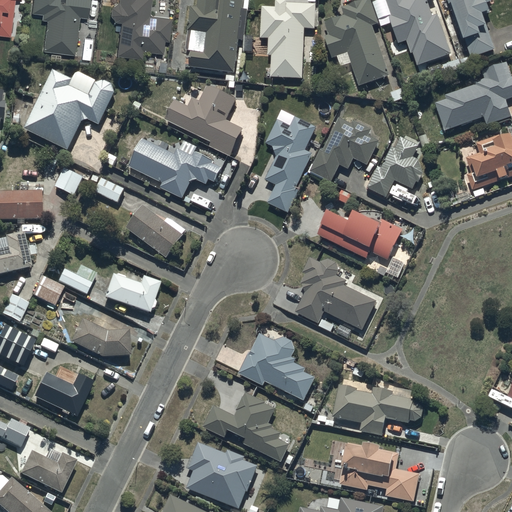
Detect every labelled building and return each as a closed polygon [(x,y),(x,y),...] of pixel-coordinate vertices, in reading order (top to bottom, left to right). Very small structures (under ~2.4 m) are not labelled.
[(0,0),(0,31),(10,33),(14,0),(0,0)] [(33,0),(32,8),(42,8),(41,15),(46,15),(43,47),(75,50),(79,13),(88,14),(88,0),(33,0)] [(171,13),(151,11),(151,0),(116,0),(112,3),(111,11),(116,18),(121,19),(117,51),(143,54),(143,47),(163,50),(165,36),(168,37),(171,13)] [(242,7),(243,0),(197,0),(197,5),(191,4),(188,29),(206,32),(203,52),(192,50),(190,65),(234,71),(239,37),(244,38),(248,8),(242,7)] [(315,2),(287,1),(286,0),(275,0),(276,5),(262,5),(261,36),(269,37),(268,54),(272,55),(271,76),(303,78),(305,27),(314,28),(315,2)] [(391,74),(372,24),(379,22),(370,0),(356,0),(341,6),(344,14),(324,21),(329,34),(325,35),(333,57),(338,56),(342,65),(351,62),(359,86),(391,74)] [(386,0),(392,15),(390,15),(400,43),(407,40),(411,52),(413,51),(419,66),(452,53),(437,13),(433,15),(428,1),(429,0),(386,0)] [(448,0),(462,38),(464,37),(471,57),(496,48),(487,23),(488,23),(483,10),(491,8),(489,2),(492,1),(492,0),(448,0)] [(447,98),(435,101),(445,130),(484,117),(487,124),(511,115),(511,113),(507,98),(511,96),(511,74),(507,61),(482,70),(485,78),(474,81),(475,84),(445,94),(447,98)] [(76,72),(72,77),(53,68),(24,127),(68,148),(81,121),(84,119),(88,118),(99,123),(115,92),(111,82),(104,79),(95,82),(96,79),(79,71),(76,72)] [(237,98),(207,84),(200,100),(192,96),(188,105),(174,98),(165,118),(211,140),(208,147),(229,157),(243,127),(227,120),(237,98)] [(291,124),(278,118),(266,142),(273,145),(274,149),(277,155),(266,178),(276,183),(267,201),(290,212),(300,190),(296,188),(313,153),(306,149),(317,126),(295,115),(291,124)] [(352,123),(339,116),(323,149),(321,148),(313,163),(312,163),(308,172),(324,180),(324,178),(331,181),(340,164),(349,169),(354,157),(367,164),(379,140),(369,135),(372,129),(353,120),(352,123)] [(499,134),(476,142),(479,151),(466,156),(471,171),(466,173),(472,189),(511,174),(511,132),(500,136),(499,134)] [(420,145),(401,135),(395,147),(392,145),(381,167),(378,165),(367,186),(387,196),(395,180),(413,188),(417,180),(418,181),(423,171),(419,158),(414,156),(420,145)] [(175,153),(143,137),(128,165),(162,182),(160,187),(183,197),(191,181),(191,180),(192,180),(192,179),(193,179),(194,179),(194,178),(195,178),(196,178),(197,178),(198,178),(198,179),(207,183),(209,178),(215,181),(220,169),(229,173),(230,171),(227,162),(218,158),(213,159),(195,150),(193,155),(177,147),(175,153)] [(84,176),(65,166),(55,185),(74,194),(84,176)] [(125,187),(102,176),(95,191),(118,202),(125,187)] [(352,194),(342,189),(337,198),(347,203),(352,194)] [(41,190),(0,191),(0,218),(41,218),(41,190)] [(143,203),(126,226),(166,257),(184,233),(183,232),(186,229),(169,216),(166,220),(143,203)] [(328,207),(318,233),(366,257),(370,250),(388,258),(403,228),(382,218),(381,221),(355,208),(350,218),(328,207)] [(0,272),(31,266),(26,239),(26,236),(25,236),(23,230),(5,234),(5,236),(0,237),(0,272)] [(305,291),(296,310),(318,322),(325,310),(362,329),(377,300),(345,284),(346,282),(351,285),(353,280),(348,278),(347,279),(337,274),(339,270),(337,261),(329,258),(320,261),(310,256),(303,272),(305,273),(302,280),(301,283),(303,283),(305,291)] [(64,268),(58,280),(85,294),(96,272),(80,264),(75,274),(64,268)] [(112,273),(104,296),(149,312),(151,307),(152,307),(153,307),(153,306),(154,306),(154,305),(155,305),(155,304),(155,303),(155,302),(155,301),(155,300),(154,300),(154,299),(160,281),(129,269),(126,278),(124,277),(125,276),(116,273),(116,274),(112,273)] [(41,275),(32,294),(54,305),(64,286),(41,275)] [(2,313),(19,321),(29,302),(11,294),(2,313)] [(82,318),(71,340),(101,356),(130,354),(128,328),(106,330),(82,318)] [(35,339),(4,324),(1,329),(0,328),(0,355),(22,366),(35,339)] [(263,384),(265,380),(304,400),(316,376),(304,371),(306,367),(295,362),(296,358),(292,356),(295,349),(292,340),(284,335),(269,327),(268,328),(265,326),(261,333),(260,333),(238,372),(263,384)] [(0,366),(0,384),(11,390),(18,375),(0,366)] [(76,417),(93,380),(78,373),(74,379),(70,377),(67,382),(46,371),(34,396),(62,409),(61,411),(67,414),(68,413),(76,417)] [(342,384),(339,384),(333,416),(362,421),(360,431),(383,435),(386,418),(409,422),(409,419),(410,419),(411,420),(412,420),(413,420),(414,420),(415,420),(416,420),(417,420),(418,419),(419,419),(420,418),(421,417),(422,416),(422,415),(423,415),(423,414),(423,413),(423,412),(423,411),(423,410),(423,409),(423,408),(423,407),(422,407),(422,406),(422,405),(421,405),(421,404),(420,403),(419,403),(418,402),(417,402),(416,402),(415,402),(415,401),(414,401),(413,401),(414,398),(411,397),(412,390),(403,388),(402,394),(400,393),(399,395),(392,394),(393,390),(373,386),(373,385),(343,379),(342,384)] [(214,405),(204,426),(225,436),(227,432),(226,432),(228,428),(247,437),(244,443),(281,461),(290,444),(284,441),(287,437),(281,434),(281,432),(272,427),(273,424),(269,422),(276,408),(264,402),(265,401),(246,392),(234,415),(214,405)] [(0,421),(0,436),(20,447),(30,427),(11,418),(7,425),(0,421)] [(341,470),(340,483),(368,489),(369,484),(374,485),(371,496),(386,499),(387,495),(414,500),(420,473),(391,467),(395,450),(380,448),(381,443),(364,440),(363,444),(346,441),(343,470),(341,470)] [(194,470),(186,487),(239,508),(246,490),(248,490),(258,465),(244,459),(246,456),(228,449),(226,452),(198,441),(189,468),(194,470)] [(21,468),(20,472),(61,492),(76,459),(61,452),(60,454),(48,448),(46,453),(45,452),(43,456),(30,450),(27,455),(25,454),(24,454),(23,454),(23,455),(22,455),(21,455),(21,456),(20,456),(20,457),(19,457),(19,458),(18,459),(18,460),(18,461),(17,461),(17,462),(17,463),(17,464),(18,464),(18,465),(18,466),(18,467),(19,468),(21,468)] [(0,505),(7,511),(51,511),(11,476),(8,480),(1,474),(0,475),(0,505)] [(215,511),(182,495),(180,498),(176,495),(178,491),(174,488),(161,511),(215,511)] [(382,511),(384,505),(342,496),(341,499),(330,497),(328,507),(321,505),(320,510),(301,506),(299,511),(382,511)]
